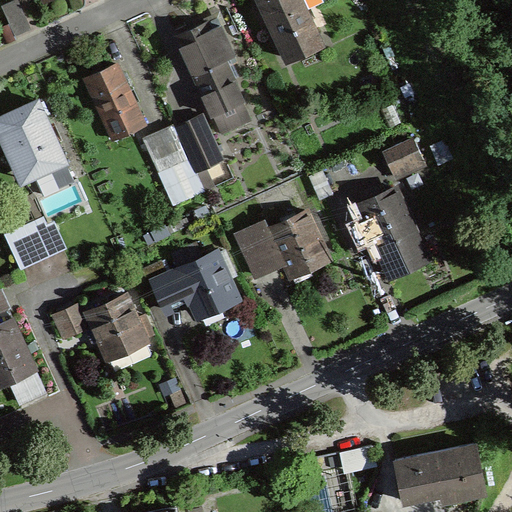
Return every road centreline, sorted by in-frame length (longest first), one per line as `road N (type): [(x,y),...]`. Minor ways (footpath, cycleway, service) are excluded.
road 1 (tertiary): [(511,297),(98,477)]
road 2 (residential): [(98,477),(72,409),(0,431)]
road 3 (residential): [(0,61),(130,0)]
